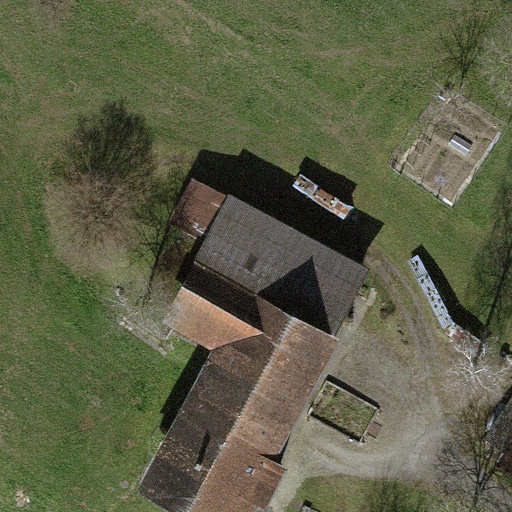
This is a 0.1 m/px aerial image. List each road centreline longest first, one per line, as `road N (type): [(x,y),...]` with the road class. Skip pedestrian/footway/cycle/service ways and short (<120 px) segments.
road 1 (track): [(498,511),(422,449),(379,361)]
road 2 (track): [(422,449),(300,475),(271,511)]
